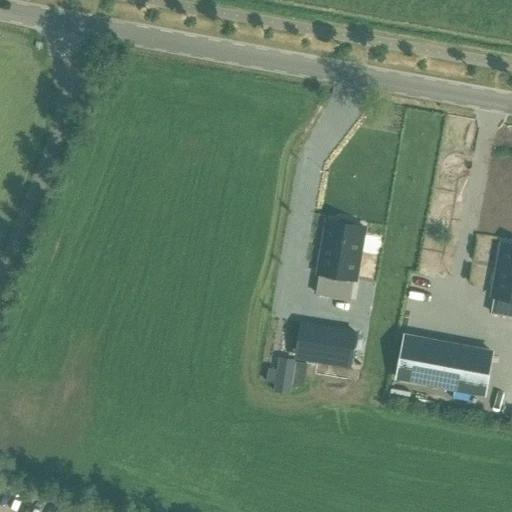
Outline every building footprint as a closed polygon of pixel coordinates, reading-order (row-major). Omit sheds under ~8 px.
[(376,207),(367,257),(409,265),(411,255),(430,258),(431,253),(460,258),(467,224),(376,207)] [(320,274),(316,294),(348,300),(352,280),(362,226),(354,225),(352,221),(339,219),(336,222),(328,221),(323,252),(320,254),(319,260),(321,263),(319,274),(320,274)] [(507,245),(503,244),(497,275),(495,277),(493,283),(495,285),(493,297),(494,298),(491,313),(511,317),(511,243),(510,243),(507,245)] [(350,365),(355,332),(301,323),(296,356),(350,365)] [(492,352),(404,336),(397,378),(484,394),(492,352)] [(269,371),(267,383),(276,385),(275,393),(290,395),(291,388),(303,390),(306,367),(295,366),(296,363),(280,361),(278,373),(269,371)]
